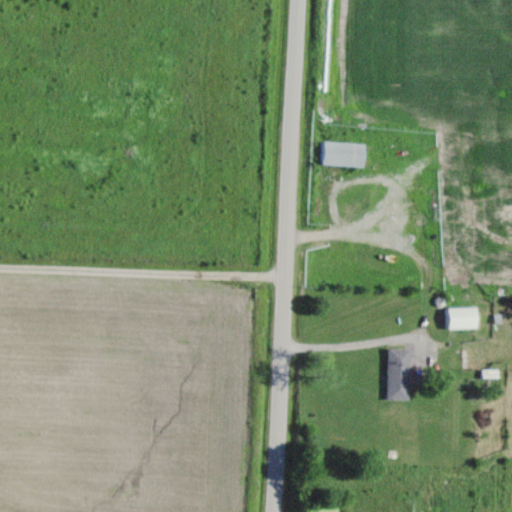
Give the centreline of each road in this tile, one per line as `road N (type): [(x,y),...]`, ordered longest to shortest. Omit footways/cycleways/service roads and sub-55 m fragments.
road 1 (secondary): [(279,511),(303,0)]
road 2 (residential): [(290,273),(0,264)]
